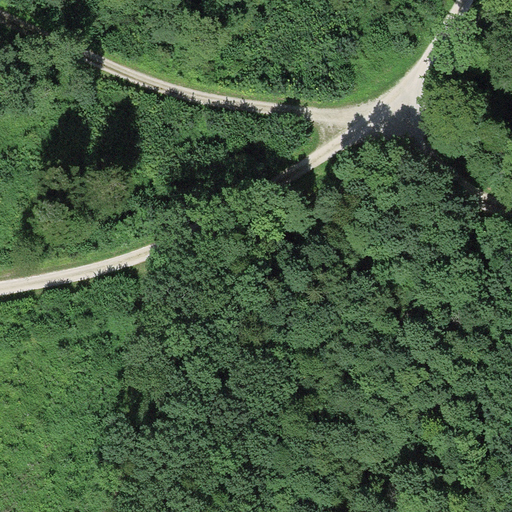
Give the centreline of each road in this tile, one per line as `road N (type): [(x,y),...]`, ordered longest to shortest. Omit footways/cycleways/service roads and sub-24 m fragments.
road 1 (track): [(0,287),(154,248),(297,170),(385,106),(468,0)]
road 2 (track): [(366,118),(212,98),(110,66),(0,16)]
road 3 (track): [(481,511),(480,242),(473,204)]
road 4 (track): [(511,215),(473,204),(385,106)]
